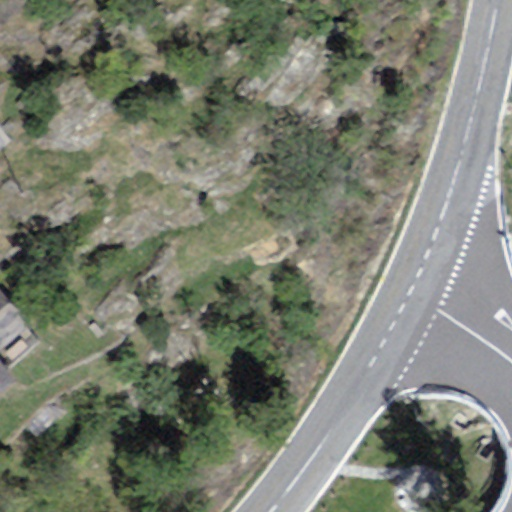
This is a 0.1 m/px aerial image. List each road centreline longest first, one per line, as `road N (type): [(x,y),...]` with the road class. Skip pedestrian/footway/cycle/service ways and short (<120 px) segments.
road 1 (tertiary): [(410,292),(462,154),(499,0)]
road 2 (tertiary): [(272,511),(349,401),(410,292)]
road 3 (unclassified): [(410,292),(481,324),(511,355)]
